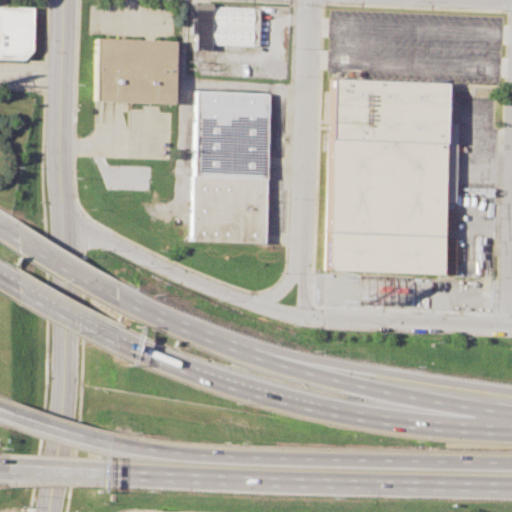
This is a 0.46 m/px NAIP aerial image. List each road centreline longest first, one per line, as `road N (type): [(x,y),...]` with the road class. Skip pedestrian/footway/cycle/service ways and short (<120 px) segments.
road 1 (secondary): [(66,0),(66,335),(47,511)]
road 2 (residential): [(511,325),(302,317),(244,300),(61,210)]
road 3 (motorway): [(511,428),(349,415),(114,339)]
road 4 (motorway): [(106,473),(511,487)]
road 5 (motorway): [(109,441),(222,456),(511,467)]
road 6 (residential): [(309,0),(302,317)]
road 7 (motorway): [(511,411),(386,394),(268,360)]
road 8 (motorway): [(511,391),(268,360)]
road 9 (motorway): [(268,360),(115,296)]
